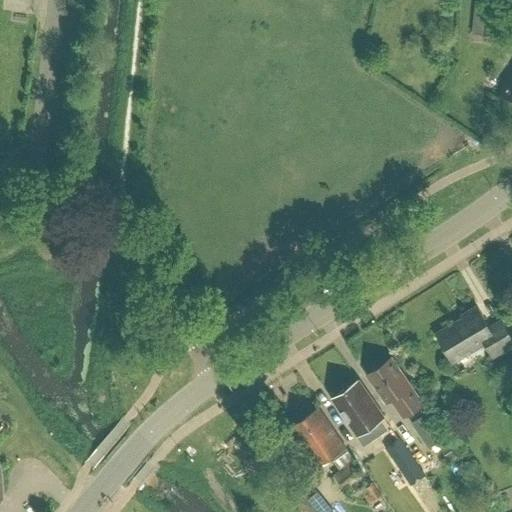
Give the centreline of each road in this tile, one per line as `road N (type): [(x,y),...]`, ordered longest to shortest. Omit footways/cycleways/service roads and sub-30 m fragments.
road 1 (residential): [(215,374),(128,241),(65,224),(39,203),(34,168),(56,0)]
road 2 (secondary): [(215,374),(379,280),(511,188)]
road 3 (secondary): [(80,511),(137,445),(215,374)]
